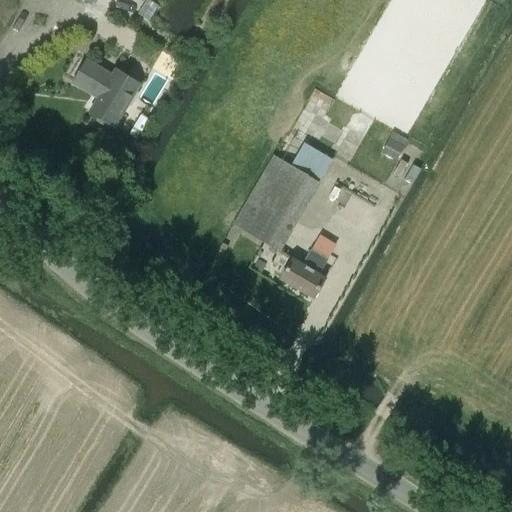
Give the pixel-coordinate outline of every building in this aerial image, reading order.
[(114,127),(140,85),(116,70),(112,76),(86,60),(73,83),(98,98),(90,112),(114,127)] [(234,225),(278,251),(286,237),(262,223),(283,188),(307,202),(319,182),(274,156),(234,225)] [(319,237),(311,251),(327,260),(335,246),(319,237)] [(115,257),(105,250),(99,260),(108,266),(115,257)] [(319,274),(327,260),(311,251),(303,265),(293,259),(280,279),(313,299),(326,278),(319,274)]
